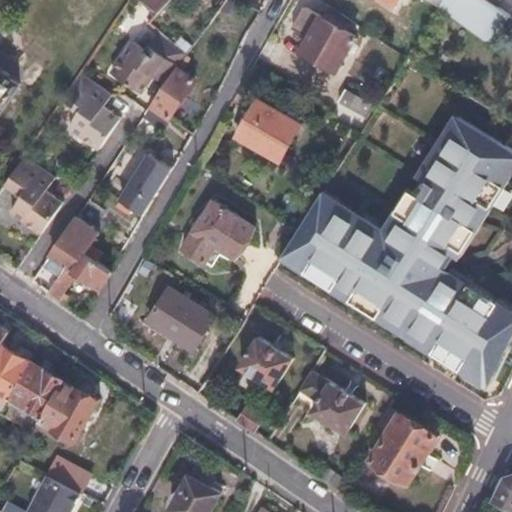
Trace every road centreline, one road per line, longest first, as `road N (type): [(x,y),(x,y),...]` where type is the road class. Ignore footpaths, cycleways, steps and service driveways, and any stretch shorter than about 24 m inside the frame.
road 1 (residential): [(504,429),(269,289)]
road 2 (residential): [(0,280),(179,405)]
road 3 (residential): [(179,405),(337,511)]
road 4 (residential): [(179,405),(121,511)]
